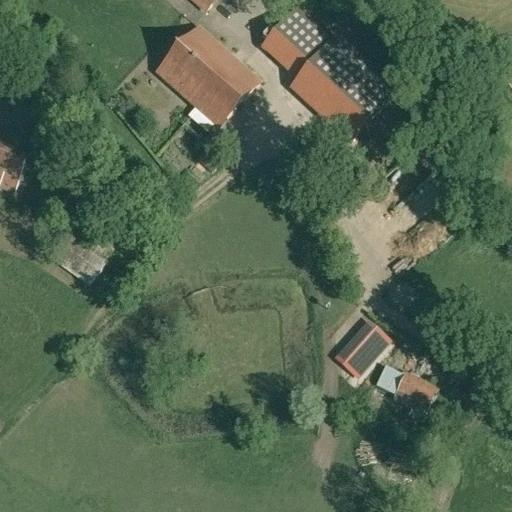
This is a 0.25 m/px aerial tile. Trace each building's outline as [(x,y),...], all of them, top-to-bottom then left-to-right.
[(190,0),(206,14),(218,0),(190,0)] [(198,30),(158,75),(221,130),(261,85),(198,30)] [(299,81),(294,86),(305,96),(355,140),(398,91),(337,37),(332,43),(299,81)] [(0,188),(16,195),(37,146),(0,129),(0,188)] [(401,157),(396,150),(389,155),(394,162),(401,157)] [(52,259),(91,287),(120,246),(81,218),(52,259)] [(356,369),(383,337),(368,324),(340,355),(356,369)] [(392,373),(393,371),(379,364),(374,373),(384,378),(382,382),(387,384),(381,396),(413,412),(409,420),(422,427),(440,393),(407,376),(405,380),(392,373)]
